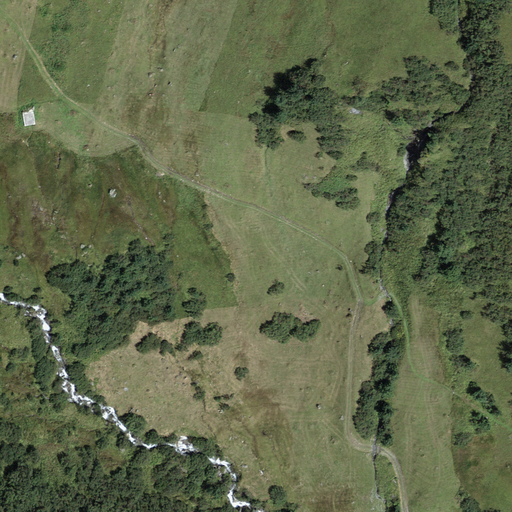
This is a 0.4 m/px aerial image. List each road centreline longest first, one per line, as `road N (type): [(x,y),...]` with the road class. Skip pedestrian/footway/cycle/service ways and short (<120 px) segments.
road 1 (track): [(363,302),(337,248),(162,168),(134,138),(60,103)]
road 2 (track): [(407,511),(389,453),(360,445),(350,429),(363,302)]
